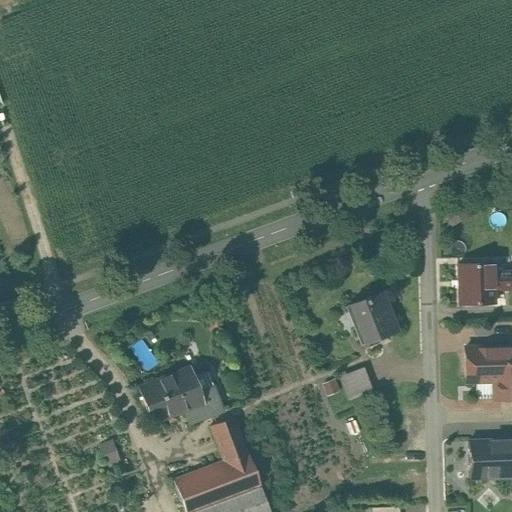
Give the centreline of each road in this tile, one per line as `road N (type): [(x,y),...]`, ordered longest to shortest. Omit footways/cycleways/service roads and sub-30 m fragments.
road 1 (tertiary): [(422,177),(0,333)]
road 2 (residential): [(422,177),(433,511)]
road 3 (track): [(54,287),(0,133)]
